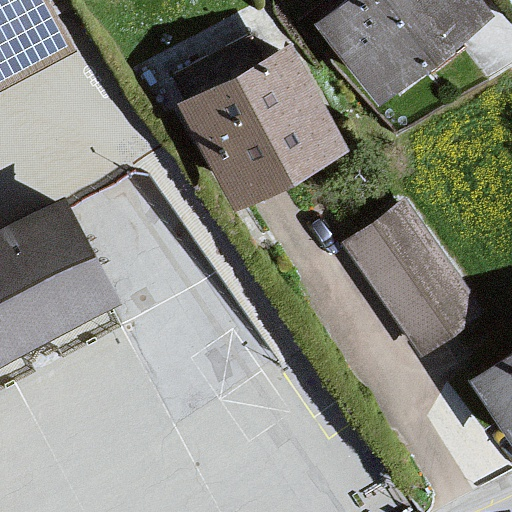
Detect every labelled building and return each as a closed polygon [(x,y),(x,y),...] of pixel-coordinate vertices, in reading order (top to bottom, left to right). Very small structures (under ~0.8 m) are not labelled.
[(39,0),(0,0),(0,94),(70,58),(39,0)] [(466,0),(302,0),(367,80),(466,0)] [(280,19),(169,79),(224,180),(335,121),(280,19)] [(0,336),(104,281),(51,173),(0,199),(0,336)] [(398,187),(335,232),(418,348),(481,303),(398,187)] [(511,321),(460,356),(511,432),(511,321)]
